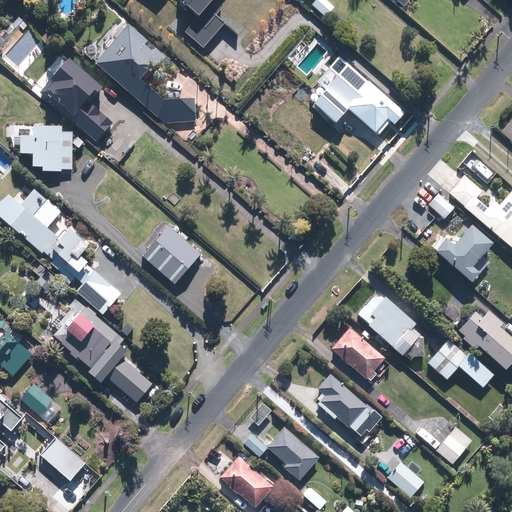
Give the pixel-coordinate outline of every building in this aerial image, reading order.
[(155,0),(182,0),(200,15),(185,32),(204,49),(228,22),(220,15),(232,0),(231,0),(155,0)] [(339,0),(321,0),(333,11),(341,2),(339,0)] [(98,63),(166,123),(198,121),(196,98),(167,100),(143,79),(156,66),(158,68),(168,57),(159,48),(156,52),(147,45),(150,41),(132,25),(98,63)] [(330,50),(319,40),(296,67),(307,77),(330,50)] [(325,88),(314,101),(335,119),(347,106),(379,134),(390,121),(393,123),(404,112),(339,56),(317,81),(325,88)] [(48,100),(97,142),(114,123),(88,101),(102,85),(82,67),(74,76),(69,72),(60,82),(62,84),(48,100)] [(283,93),(271,81),(255,97),(267,109),(283,93)] [(275,117),(311,151),(334,126),(308,101),(304,105),(299,100),(291,109),(286,105),(275,117)] [(45,171),(63,171),(63,169),(73,169),(74,132),(63,132),(64,126),(36,126),(36,136),(23,136),(23,153),(36,154),(35,167),(45,167),(45,171)] [(450,193),(511,246),(511,193),(501,205),(496,201),(490,208),(478,198),(484,191),(466,175),(450,193)] [(9,192),(0,200),(0,215),(41,252),(43,250),(54,259),(51,263),(61,271),(59,274),(69,283),(74,277),(82,284),(77,290),(103,312),(120,293),(91,268),(85,275),(80,270),(85,264),(77,257),(86,247),(64,228),(56,237),(45,228),(59,212),(34,190),(23,204),(9,192)] [(430,204),(446,219),(456,207),(440,193),(430,204)] [(166,224),(141,250),(175,282),(200,255),(166,224)] [(439,251),(474,282),(483,272),(476,266),(496,243),(474,224),(456,245),(449,239),(439,251)] [(40,267),(34,274),(39,279),(34,285),(45,294),(46,292),(56,280),(40,267)] [(467,287),(459,295),(470,306),(478,297),(467,287)] [(406,354),(413,360),(416,357),(427,356),(426,337),(420,337),(421,336),(413,330),(418,323),(380,290),(360,314),(371,324),(370,325),(405,355),(406,354)] [(234,299),(228,292),(212,307),(218,314),(234,299)] [(107,373),(135,397),(150,380),(118,353),(122,349),(120,347),(126,339),(98,316),(100,314),(89,305),(88,307),(83,303),(80,306),(77,303),(72,309),(73,310),(60,324),(64,326),(55,336),(74,351),(72,353),(79,359),(80,357),(91,367),(89,369),(101,380),(107,373)] [(481,345),(508,369),(511,364),(511,335),(502,326),(505,323),(492,311),(485,318),(478,312),(461,331),(467,336),(465,339),(477,349),(481,345)] [(0,361),(15,376),(35,354),(21,342),(25,337),(13,326),(1,339),(0,338),(0,361)] [(351,363),(368,379),(386,359),(352,327),(333,348),(344,358),(343,358),(350,365),(351,363)] [(363,333),(369,339),(372,335),(366,330),(363,333)] [(461,366),(485,387),(496,375),(471,353),(469,356),(451,339),(430,362),(449,379),(461,366)] [(413,366),(411,369),(419,377),(422,374),(413,366)] [(353,427),(358,432),(367,422),(361,417),(370,408),(332,374),(319,388),(328,396),(322,402),(352,428),(353,427)] [(40,416),(50,425),(64,408),(36,383),(22,399),(41,415),(40,416)] [(0,454),(8,445),(0,437),(0,423),(2,422),(13,431),(25,417),(0,396),(0,454)] [(252,418),(260,426),(273,410),(264,404),(252,418)] [(365,417),(368,420),(372,420),(375,417),(374,413),(371,410),(368,410),(365,413),(365,417)] [(388,429),(390,430),(393,429),(395,426),(394,423),(391,422),(388,423),(387,426),(388,429)] [(287,467),(301,480),(321,457),(286,427),(269,447),(289,464),(287,467)] [(438,451),(454,464),(474,440),(458,427),(438,451)] [(246,444),(261,456),(269,447),(254,434),(246,444)] [(42,455),(73,481),(88,463),(57,437),(42,455)] [(240,492),(257,507),(275,486),(241,456),(222,477),(232,486),(232,487),(239,493),(240,492)] [(390,478),(412,497),(425,482),(403,463),(390,478)] [(307,496),(321,509),(328,502),(314,488),(307,496)]
